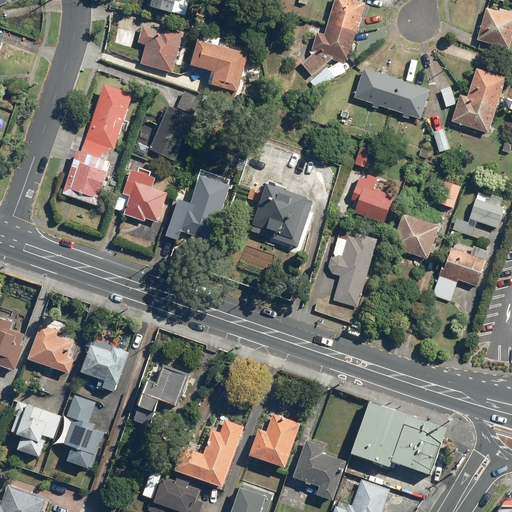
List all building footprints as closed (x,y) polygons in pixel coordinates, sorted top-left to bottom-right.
[(154,0),(152,7),(185,16),(189,0),(154,0)] [(309,81),(317,91),(335,76),(345,72),(349,69),(341,59),(347,61),(365,3),(353,0),(334,0),(324,35),(317,33),(312,50),(316,51),(301,63),(312,76),(318,71),(320,73),(309,81)] [(484,7),(475,38),(508,48),(511,32),(511,11),(497,7),(496,11),(484,7)] [(139,28),(118,23),(113,46),(134,50),(139,28)] [(146,44),(140,64),(173,73),(184,32),(160,26),(159,30),(142,25),(138,42),(146,44)] [(216,73),(212,85),(239,93),(250,54),(199,39),(191,65),(216,73)] [(363,68),(353,97),(419,119),(429,90),(363,68)] [(461,94),(452,123),(489,134),(506,78),(477,69),(469,96),(461,94)] [(81,150),(66,194),(101,206),(113,171),(111,171),(114,162),(109,160),(113,148),(116,149),(135,94),(106,84),(83,151),(81,150)] [(441,90),(446,108),(457,105),(451,86),(441,90)] [(171,105),(151,149),(177,160),(197,117),(171,105)] [(431,132),(437,152),(449,148),(442,129),(431,132)] [(511,143),(505,141),(501,152),(511,155),(511,153),(511,143)] [(361,147),(354,163),(366,168),(373,152),(361,147)] [(122,194),(117,208),(127,212),(127,214),(148,221),(149,218),(161,222),(172,193),(156,187),(159,178),(134,169),(126,195),(122,194)] [(179,199),(168,236),(180,240),(183,231),(199,236),(197,244),(214,249),(224,218),(219,216),(229,185),(199,176),(191,202),(179,199)] [(359,202),(355,213),(386,224),(395,197),(375,190),(378,182),(360,176),(352,199),(359,202)] [(447,182),(439,203),(456,208),(463,187),(447,182)] [(268,184),(252,230),(299,247),(315,200),(268,184)] [(477,198),(471,219),(500,228),(507,208),(477,198)] [(403,213),(391,247),(429,259),(440,226),(403,213)] [(459,218),(455,229),(474,236),(478,224),(459,218)] [(341,276),(334,300),(357,307),(377,239),(359,233),(358,237),(350,235),(344,256),(341,255),(333,258),(331,266),(335,274),(341,276)] [(452,247),(435,295),(453,301),(460,280),(479,286),(488,259),(452,247)] [(0,364),(16,370),(24,346),(21,345),(25,334),(11,329),(14,322),(0,317),(0,364)] [(30,359),(72,372),(76,360),(69,357),(74,341),(57,336),(59,330),(41,324),(30,359)] [(118,384),(121,385),(132,352),(115,346),(114,351),(93,344),(84,372),(101,377),(98,384),(116,390),(118,384)] [(137,418),(152,423),(156,410),(158,411),(163,399),(180,405),(191,374),(168,365),(161,383),(151,380),(137,418)] [(104,441),(106,433),(94,429),(96,424),(91,422),(97,401),(75,394),(68,416),(74,418),(66,443),(74,446),(69,460),(91,467),(95,453),(98,454),(102,440),(104,441)] [(19,449),(41,456),(46,441),(43,440),(45,434),(54,437),(62,415),(19,400),(14,414),(18,415),(13,431),(24,435),(19,449)] [(368,400),(350,453),(388,467),(390,461),(430,474),(445,427),(368,400)] [(249,454),(284,467),(300,423),(273,414),(267,431),(258,428),(249,454)] [(177,470),(225,486),(245,426),(225,419),(221,432),(214,430),(206,454),(185,447),(177,470)] [(316,494),(333,500),(346,460),(322,452),(324,446),(306,439),(293,476),(319,485),(316,494)] [(173,511),(199,511),(203,501),(198,500),(201,490),(189,486),(191,482),(177,478),(176,481),(162,477),(157,495),(153,494),(148,510),(154,511),(168,511),(170,507),(175,508),(173,511)] [(382,511),(391,489),(362,479),(353,505),(349,504),(347,509),(336,505),(333,511),(382,511)] [(268,511),(275,494),(244,483),(242,487),(240,486),(231,511),(268,511)] [(0,511),(42,511),(47,498),(9,485),(2,505),(0,504),(0,511)] [(511,511),(511,503),(503,504),(497,511),(511,511)]
